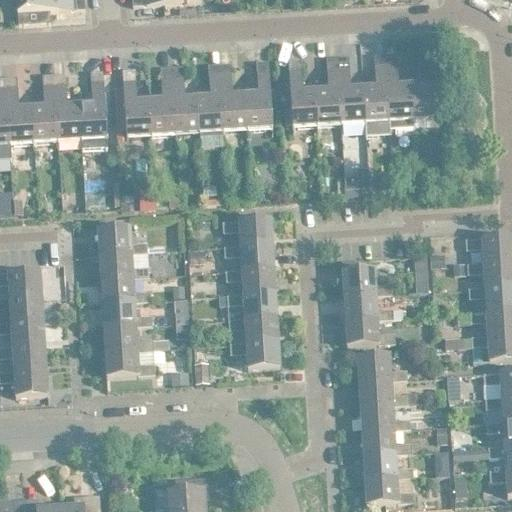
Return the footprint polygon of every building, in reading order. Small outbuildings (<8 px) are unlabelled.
[(23,0),(25,25),(57,23),(56,11),(91,9),(90,0),(23,0)] [(430,85),(417,85),(419,120),(444,118),(440,51),(428,52),(430,85)] [(369,88),(371,123),(372,135),(396,133),(396,127),(391,54),(380,55),(382,87),(369,88)] [(403,54),(391,54),(396,127),(400,127),(400,133),(420,132),(419,120),(417,85),(404,86),(403,54)] [(323,126),(347,124),(343,57),(332,58),(334,90),(321,91),(323,126)] [(347,124),(371,123),(369,88),(357,89),(355,57),(343,57),(347,124)] [(299,127),(323,126),(321,91),(309,92),(307,59),(295,60),(299,127)] [(264,95),(251,95),(253,130),(279,128),(274,61),(262,62),(264,95)] [(216,97),(203,98),(206,133),(230,131),(225,64),(214,65),(216,97)] [(237,64),(225,64),(230,131),(253,130),(251,95),(239,96),(237,64)] [(168,100),(156,101),(158,136),(182,134),(178,67),(166,68),(168,100)] [(189,67),(178,67),(182,134),(206,133),(203,98),(191,99),(189,67)] [(158,136),(156,101),(143,102),(141,70),(129,70),(133,137),(158,136)] [(98,105),(86,105),(88,140),(113,138),(109,71),(96,72),(98,105)] [(50,108),(38,108),(40,143),(64,141),(60,74),(48,75),(50,108)] [(71,74),(60,74),(64,141),(88,140),(86,105),(73,106),(71,74)] [(3,110),(0,110),(0,145),(16,144),(12,77),(1,78),(3,110)] [(23,77),(12,77),(16,144),(40,143),(38,108),(25,109),(23,77)] [(365,175),(350,176),(351,198),(351,199),(376,198),(376,196),(374,167),(364,168),(365,175)] [(467,174),(467,190),(478,189),(478,174),(467,174)] [(159,188),(145,188),(146,211),(160,210),(159,188)] [(173,194),(174,206),(184,206),(184,194),(173,194)] [(139,195),(126,195),(127,211),(139,211),(139,195)] [(28,199),(19,200),(19,204),(19,215),(29,215),(28,199)] [(19,204),(3,205),(4,218),(20,217),(19,215),(19,204)] [(133,218),(106,219),(106,230),(134,229),(133,218)] [(245,232),(246,247),(278,245),(277,220),(246,222),(229,223),(229,233),(245,232)] [(205,225),(195,226),(195,235),(205,234),(205,225)] [(104,230),(105,255),(138,253),(138,254),(154,253),(153,243),(137,244),(136,228),(134,229),(106,230),(104,230)] [(488,250),(489,264),(489,265),(511,263),(511,238),(489,240),(489,239),(472,240),(472,251),(488,250)] [(247,257),(248,271),(248,272),(280,270),(278,245),(246,247),(230,247),(231,258),(247,257)] [(208,250),(195,251),(196,264),(209,264),(208,250)] [(105,255),(107,280),(139,278),(155,277),(154,267),(138,268),(138,254),(138,253),(105,255)] [(436,255),(435,255),(436,268),(437,268),(447,268),(446,254),(436,255)] [(472,263),(459,264),(460,276),(473,275),(472,263)] [(490,274),(491,288),(491,289),(511,287),(511,263),(489,265),(489,264),(473,265),(474,275),(490,274)] [(170,267),(159,267),(159,277),(171,276),(170,267)] [(248,281),(249,295),(249,296),(281,294),(280,270),(248,272),(248,271),(232,272),(232,282),(248,281)] [(348,273),(350,298),(382,296),(398,295),(397,285),(381,286),(380,271),(348,273)] [(0,285),(15,284),(16,299),(48,297),(46,273),(15,275),(15,274),(0,275),(0,285)] [(107,280),(108,304),(140,302),(140,303),(156,302),(156,292),(140,293),(139,278),(107,280)] [(434,283),(421,284),(422,294),(435,293),(434,283)] [(191,286),(179,286),(179,300),(191,299),(191,286)] [(491,298),(492,313),(511,312),(511,287),(491,289),(491,288),(475,289),(475,299),(491,298)] [(250,305),(250,320),(283,318),(281,294),(249,296),(249,295),(233,296),(234,306),(250,305)] [(233,296),(224,297),(225,307),(234,306),(233,296)] [(350,298),(351,322),(383,320),(383,321),(399,320),(399,310),(383,311),(382,296),(350,298)] [(16,309),(17,323),(17,324),(49,322),(48,297),(16,299),(0,299),(0,307),(0,310),(16,309)] [(108,304),(110,328),(142,327),(158,326),(157,316),(141,317),(140,303),(140,302),(108,304)] [(450,303),(440,304),(440,316),(451,316),(450,303)] [(408,309),(399,310),(399,320),(409,319),(408,309)] [(493,323),(494,337),(494,338),(511,336),(511,312),(492,313),(476,314),(477,324),(493,323)] [(476,314),(462,315),(463,325),(477,324),(476,314)] [(194,315),(181,316),(181,324),(194,323),(194,315)] [(251,330),(252,344),(252,345),(284,343),(283,318),(250,320),(234,321),(235,331),(251,330)] [(383,320),(351,322),(353,347),(384,345),(384,346),(401,345),(400,334),(384,335),(383,321),(383,320)] [(18,333),(18,348),(51,346),(49,322),(17,324),(17,323),(1,324),(2,334),(18,333)] [(110,328),(111,353),(143,351),(159,350),(159,340),(143,341),(142,327),(110,328)] [(511,336),(494,338),(494,337),(466,339),(465,339),(465,349),(494,347),(495,363),(511,361),(511,336)] [(466,337),(450,338),(451,350),(465,349),(465,339),(466,339),(466,337)] [(175,340),(159,340),(159,350),(175,350),(175,340)] [(252,345),(252,344),(236,345),(236,355),(252,354),(253,370),(286,368),(284,343),(252,345)] [(19,358),(20,372),(20,373),(52,371),(51,346),(18,348),(2,349),(3,359),(19,358)] [(143,351),(111,353),(113,378),(144,376),(161,375),(160,365),(144,366),(143,351)] [(364,358),(365,383),(397,381),(397,382),(413,381),(413,371),(397,372),(396,356),(364,358)] [(214,363),(200,364),(201,385),(215,384),(214,363)] [(20,373),(20,372),(4,373),(5,383),(20,382),(21,398),(54,396),(52,371),(20,373)] [(195,372),(177,372),(177,386),(195,385),(195,372)] [(490,375),(492,400),(508,399),(511,398),(511,374),(507,374),(490,375)] [(365,383),(367,408),(399,406),(415,405),(414,395),(398,396),(397,382),(397,381),(365,383)] [(466,392),(454,393),(454,401),(466,401),(466,392)] [(427,393),(415,394),(415,405),(427,405),(427,393)] [(508,409),(509,423),(511,423),(511,398),(508,399),(492,400),(492,410),(508,409)] [(367,408),(368,432),(400,430),(400,431),(416,430),(416,420),(400,421),(399,406),(367,408)] [(435,417),(417,418),(417,430),(436,429),(435,417)] [(509,433),(510,447),(510,448),(511,447),(511,423),(509,423),(493,424),(494,434),(509,433)] [(453,427),(442,428),(443,444),(453,444),(453,427)] [(368,432),(369,456),(402,454),(402,455),(418,454),(417,444),(401,445),(400,431),(400,430),(368,432)] [(511,457),(511,472),(511,447),(510,448),(510,447),(494,448),(495,458),(511,457)] [(467,450),(458,450),(458,460),(468,460),(467,450)] [(369,456),(371,481),(403,479),(419,478),(418,468),(402,469),(402,455),(402,454),(369,456)] [(447,469),(442,473),(442,477),(455,477),(455,468),(447,469)] [(511,472),(496,473),(496,483),(511,481),(511,472)] [(172,494),(173,511),(211,511),(210,492),(214,492),(213,478),(181,480),(182,493),(172,494)] [(403,479),(371,481),(372,506),(403,504),(420,503),(420,493),(404,494),(403,479)] [(88,506),(66,508),(66,511),(106,511),(105,495),(87,496),(88,506)] [(66,511),(66,508),(43,509),(42,499),(30,500),(30,511),(66,511)] [(30,511),(30,500),(16,501),(16,505),(0,505),(0,511),(30,511)]
